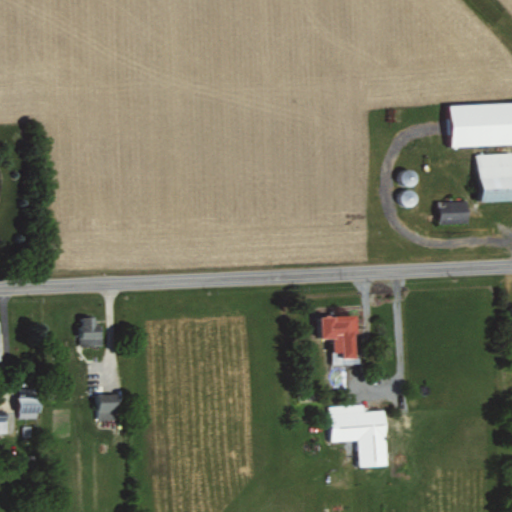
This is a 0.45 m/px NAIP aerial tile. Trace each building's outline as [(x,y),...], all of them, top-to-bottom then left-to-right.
[(449,145),(511,143),(511,101),(442,103),(443,116),(448,116),(449,145)] [(511,185),(511,159),(510,148),(473,156),(482,201),(494,198),(494,197),(500,196),(498,189),(511,185)] [(467,221),(467,199),(437,200),(437,221),(467,221)] [(354,314),(319,315),(319,338),(331,337),(331,351),(341,351),(341,358),(355,357),(354,314)] [(100,323),(94,324),(94,316),(80,316),(80,325),(77,325),(77,345),(101,344),(100,323)] [(96,418),(117,418),(116,393),(96,393),(96,418)] [(40,396),(19,394),(17,417),(38,418),(40,396)] [(328,440),(356,440),(357,466),(386,465),(384,409),(362,409),(362,403),(327,404),(328,440)]
